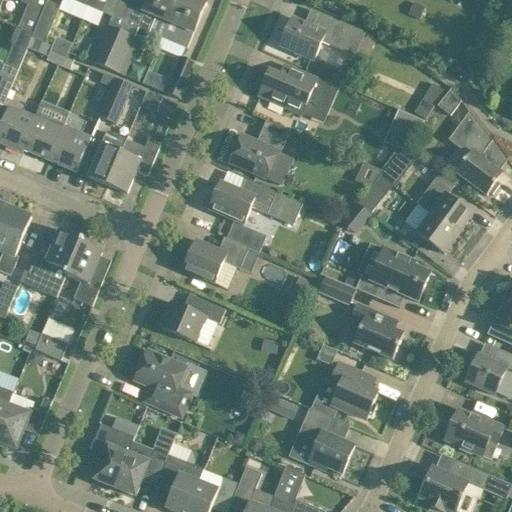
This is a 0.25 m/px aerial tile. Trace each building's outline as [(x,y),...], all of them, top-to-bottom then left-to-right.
[(22,24),(20,30),(33,35),(47,1),(47,0),(23,0),(23,2),(34,7),(26,25),(22,24)] [(91,0),(88,8),(114,18),(121,0),(91,0)] [(156,17),(169,23),(178,0),(147,0),(136,28),(146,32),(149,33),(156,17)] [(198,0),(178,0),(169,23),(162,38),(178,45),(188,49),(207,3),(198,0)] [(33,35),(31,39),(44,44),(45,44),(61,7),(47,1),(33,35)] [(414,3),(408,15),(420,21),(426,9),(414,3)] [(500,5),(496,14),(505,18),(509,9),(500,5)] [(280,47),(314,62),(322,43),(354,57),(364,34),(352,28),(322,15),(316,29),(292,19),(280,47)] [(14,50),(7,66),(18,70),(31,39),(33,35),(20,30),(17,28),(11,43),(14,50)] [(85,60),(105,69),(120,33),(107,28),(98,49),(90,46),(85,60)] [(120,33),(105,69),(119,75),(134,39),(120,33)] [(46,61),(58,66),(62,58),(50,53),(46,61)] [(62,58),(58,66),(70,71),(73,63),(62,58)] [(166,95),(180,100),(195,64),(181,59),(166,95)] [(18,70),(7,66),(0,63),(0,77),(3,79),(0,85),(0,96),(6,99),(18,70)] [(132,74),(142,78),(145,69),(136,65),(132,74)] [(284,108),(302,116),(313,121),(328,85),(285,67),(280,77),(269,72),(259,97),(270,102),(267,109),(281,115),(284,108)] [(101,84),(112,88),(115,80),(104,75),(101,84)] [(115,80),(112,88),(99,118),(116,125),(132,87),(115,80)] [(434,86),(430,93),(441,99),(445,93),(434,86)] [(451,90),(437,107),(450,117),(462,103),(451,90)] [(144,105),(158,111),(162,101),(149,94),(144,105)] [(0,129),(0,144),(22,154),(38,116),(36,115),(35,118),(9,107),(2,124),(0,129)] [(400,112),(386,143),(402,150),(403,150),(424,123),(400,112)] [(503,175),(502,174),(486,162),(486,157),(483,155),(492,142),(470,113),(448,141),(469,157),(456,174),(487,197),(489,194),(492,196),(500,186),(497,183),(503,175)] [(24,151),(49,162),(64,127),(38,116),(22,154),(23,154),(24,151)] [(160,122),(155,134),(163,137),(168,125),(160,122)] [(230,164),(248,172),(266,180),(278,153),(280,154),(290,132),(285,130),(266,122),(257,143),(242,136),(230,164)] [(64,127),(49,162),(77,174),(84,155),(91,138),(64,127)] [(108,187),(122,153),(126,142),(106,134),(88,178),(108,187)] [(122,153),(108,187),(127,195),(137,173),(148,178),(161,146),(150,142),(149,142),(145,149),(137,146),(132,158),(122,153)] [(402,150),(391,165),(404,175),(416,160),(403,150),(402,150)] [(364,164),(356,181),(371,188),(380,178),(384,173),(364,164)] [(384,173),(380,178),(394,188),(404,175),(391,165),(390,165),(384,173)] [(438,177),(417,205),(458,236),(472,216),(447,198),(454,189),(438,177)] [(277,194),(270,191),(251,183),(246,196),(221,185),(210,210),(228,218),(244,225),(251,208),(268,215),(288,224),(294,227),(303,206),(297,203),(277,194)] [(369,192),(357,206),(371,216),(383,202),(369,192)] [(8,204),(0,222),(0,252),(4,255),(0,264),(0,272),(10,277),(18,259),(15,258),(24,237),(32,219),(23,215),(24,211),(8,204)] [(357,205),(342,226),(356,237),(371,216),(357,206),(357,205)] [(458,236),(417,205),(404,223),(418,233),(417,235),(444,255),(458,236)] [(65,276),(67,277),(82,240),(60,230),(51,253),(40,248),(29,274),(51,283),(57,268),(66,272),(65,276)] [(183,271),(215,285),(228,290),(237,270),(239,271),(243,262),(249,249),(243,247),(225,239),(219,252),(196,241),(183,271)] [(82,240),(67,277),(81,283),(77,292),(74,300),(93,308),(104,281),(93,277),(103,253),(83,244),(84,241),(82,240)] [(405,297),(417,303),(418,303),(430,274),(414,267),(416,263),(384,250),(371,280),(362,276),(359,283),(356,291),(400,309),(405,297)] [(314,292),(319,294),(350,307),(356,291),(346,286),(333,280),(326,277),(325,278),(321,276),(314,292)] [(299,278),(293,293),(304,298),(310,283),(299,278)] [(349,279),(346,286),(356,291),(359,283),(349,279)] [(0,294),(0,310),(8,314),(18,289),(4,284),(0,294)] [(172,304),(168,313),(165,312),(160,324),(163,326),(161,329),(196,344),(206,320),(219,326),(226,311),(216,307),(197,299),(192,312),(172,304)] [(511,305),(506,303),(495,326),(510,333),(506,344),(511,346),(511,305)] [(354,344),(374,353),(393,361),(404,336),(395,332),(398,324),(376,314),(357,306),(351,319),(363,324),(354,344)] [(306,309),(295,334),(310,340),(321,315),(306,309)] [(31,331),(27,342),(37,347),(42,336),(31,331)] [(68,346),(42,335),(42,336),(37,347),(35,351),(43,354),(44,355),(61,362),(68,346)] [(278,344),(267,341),(265,352),(276,355),(278,344)] [(323,346),(317,361),(331,367),(337,352),(323,346)] [(466,383),(495,396),(506,372),(511,375),(511,356),(496,349),(490,362),(478,356),(466,383)] [(41,362),(44,355),(43,354),(35,351),(32,350),(27,362),(34,365),(41,362)] [(138,373),(135,381),(138,383),(151,389),(145,403),(164,411),(182,419),(192,395),(197,398),(207,374),(189,365),(187,369),(166,360),(148,352),(146,356),(142,357),(139,365),(140,369),(138,373)] [(332,406),(348,413),(366,421),(378,395),(371,392),(375,381),(339,365),(330,385),(339,389),(332,406)] [(0,428),(9,407),(13,396),(0,391),(0,390),(0,428)] [(9,407),(0,428),(0,443),(16,450),(24,430),(38,436),(53,403),(44,399),(39,412),(32,409),(34,404),(13,396),(9,407)] [(272,396),(269,413),(297,420),(301,403),(272,396)] [(315,449),(308,466),(326,473),(328,470),(342,476),(355,447),(328,435),(334,420),(310,409),(296,440),(315,449)] [(504,429),(480,418),(479,421),(458,412),(455,418),(452,417),(445,433),(448,434),(445,441),(461,447),(460,450),(472,455),(473,453),(483,457),(489,442),(497,445),(504,429)] [(102,426),(91,452),(104,457),(94,481),(115,489),(129,455),(133,444),(135,439),(134,439),(139,427),(116,419),(112,430),(102,426)] [(160,428),(152,450),(170,456),(178,434),(160,428)] [(232,443),(244,447),(248,437),(236,433),(232,443)] [(262,444),(258,440),(252,440),(248,444),(249,450),(253,454),(258,454),(262,449),(262,444)] [(129,455),(115,489),(136,497),(143,479),(145,475),(160,480),(163,470),(168,458),(133,444),(129,455)] [(163,470),(160,480),(174,487),(173,490),(165,509),(172,511),(187,511),(204,471),(186,464),(169,457),(168,458),(163,470)] [(479,500),(484,487),(508,497),(511,487),(511,486),(454,461),(454,462),(457,464),(451,477),(433,469),(419,499),(429,503),(427,506),(441,511),(445,511),(446,510),(450,511),(455,511),(464,493),(479,500)] [(234,498),(230,507),(242,511),(269,511),(270,511),(251,503),(262,475),(246,469),(240,485),(234,498)] [(204,471),(187,511),(210,511),(219,492),(234,498),(240,485),(204,471)] [(270,511),(269,511),(323,511),(296,501),(293,507),(274,499),(270,511)]
